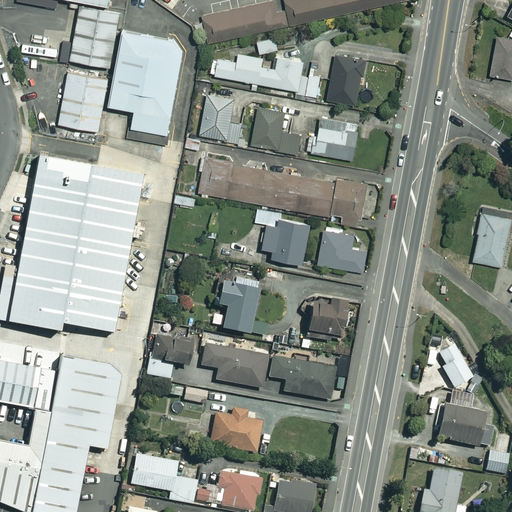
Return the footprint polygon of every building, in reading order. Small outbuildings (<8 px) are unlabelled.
[(15,0),(15,1),(55,8),(56,0),(67,0),(107,7),(107,0),(15,0)] [(116,0),(117,6),(127,6),(127,12),(142,12),(141,0),(116,0)] [(407,0),(288,0),(204,16),(209,41),(408,2),(407,0)] [(118,14),(78,6),(68,60),(108,68),(118,14)] [(172,41),(119,31),(105,106),(132,111),(129,126),(127,126),(125,138),(166,146),(168,136),(165,136),(180,53),(172,41)] [(511,38),(496,34),(487,73),(511,78),(511,38)] [(276,49),(274,36),(256,39),(258,52),(276,49)] [(262,56),(237,52),(235,60),(212,56),(209,73),(297,89),(297,92),(316,95),(320,76),(300,72),(302,59),(277,54),(274,67),(260,64),(262,56)] [(363,57),(334,52),(325,97),(354,103),(363,57)] [(107,80),(67,72),(57,124),(96,132),(107,80)] [(199,133),(238,139),(241,119),(229,117),(232,96),(205,92),(199,133)] [(287,112),(261,106),(252,143),(299,154),(303,135),(282,131),(287,112)] [(310,134),(307,149),(351,158),(356,130),(343,128),(345,119),(318,114),(314,135),(310,134)] [(142,173),(38,154),(15,277),(2,275),(0,287),(0,318),(59,329),(61,321),(72,323),(71,329),(115,337),(116,331),(113,330),(142,173)] [(330,212),(341,214),(339,221),(357,224),(365,182),(335,177),(335,181),(204,156),(198,190),(330,215),(330,212)] [(281,211),(256,207),(254,220),(265,222),(260,244),(270,246),(269,253),(300,260),(308,219),(280,214),(281,211)] [(509,217),(481,211),(471,258),(500,264),(509,217)] [(354,233),(323,227),(316,261),(361,270),(365,250),(351,247),(354,233)] [(256,285),(218,276),(213,299),(224,302),(219,323),(263,334),(266,321),(248,317),(256,285)] [(314,349),(315,339),(335,341),(334,348),(341,349),(347,299),(329,297),(329,302),(311,300),(305,348),(314,349)] [(189,336),(171,333),(173,322),(160,320),(159,332),(151,331),(148,355),(186,359),(189,336)] [(470,374),(451,341),(432,352),(451,385),(470,374)] [(268,354),(206,342),(202,363),(218,366),(216,378),(262,386),(268,354)] [(334,365),(271,354),(267,374),(283,377),(281,389),(328,397),(334,365)] [(108,363),(61,355),(50,411),(31,511),(74,511),(87,444),(106,447),(120,374),(108,363)] [(348,357),(339,356),(336,375),(344,376),(348,357)] [(168,379),(171,362),(145,358),(142,385),(163,388),(164,379),(168,379)] [(40,367),(0,359),(0,400),(33,407),(40,367)] [(203,402),(205,389),(166,383),(164,392),(182,395),(181,398),(203,402)] [(484,409),(443,402),(437,436),(490,445),(493,425),(481,423),(484,409)] [(0,501),(26,511),(31,511),(50,411),(34,408),(27,445),(0,439),(0,501)] [(259,418),(213,410),(207,441),(254,449),(259,418)] [(510,453),(491,449),(486,469),(506,474),(510,453)] [(178,460),(136,453),(130,482),(170,490),(168,498),(192,503),(197,479),(175,475),(178,460)] [(459,472),(431,466),(427,488),(421,487),(415,511),(464,511),(465,506),(453,504),(459,472)] [(237,467),(237,471),(218,467),(212,501),(251,508),(254,492),(258,493),(261,475),(251,473),(252,470),(237,467)] [(309,511),(314,485),(278,479),(273,511),(281,511),(309,511)] [(207,489),(197,487),(195,497),(205,499),(207,489)] [(150,511),(152,507),(124,502),(122,511),(150,511)]
